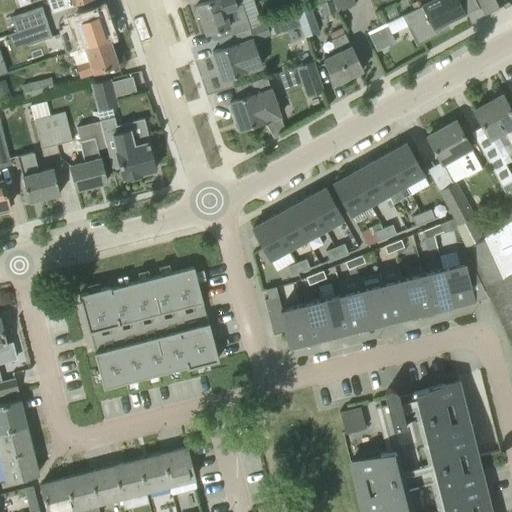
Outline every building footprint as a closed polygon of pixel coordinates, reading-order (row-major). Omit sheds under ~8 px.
[(54,0),(58,9),(84,0),(54,0)] [(249,28),(241,4),(236,5),(234,0),(210,0),(196,5),(201,19),(196,21),(201,33),(205,31),(205,33),(227,26),(229,34),(249,28)] [(331,0),(321,4),(324,14),(335,11),(331,0)] [(410,24),(418,41),(436,32),(434,28),(478,7),(474,0),(432,0),(401,15),(406,26),(410,24)] [(10,16),(16,32),(47,21),(42,6),(10,16)] [(295,13),(303,37),(318,32),(310,8),(295,13)] [(85,46),(108,38),(99,12),(63,24),(61,25),(62,28),(58,29),(65,52),(85,46)] [(253,40),(287,29),(283,16),(249,28),(248,28),(253,40)] [(7,35),(12,50),(52,37),(47,21),(16,32),(7,35)] [(369,35),(376,50),(387,45),(380,30),(369,35)] [(323,59),(334,83),(362,70),(343,32),(330,38),(337,52),(323,59)] [(108,38),(85,46),(89,60),(76,64),(80,77),(117,65),(108,38)] [(260,66),(251,39),(236,44),(236,43),(212,51),(221,80),(246,72),(246,71),(260,66)] [(322,91),(312,61),(296,66),(307,96),(322,91)] [(279,116),(266,76),(233,87),(237,99),(229,101),(229,103),(228,106),(230,113),(233,114),(238,129),(263,121),(279,116)] [(54,91),(50,77),(21,84),(24,99),(54,91)] [(114,98),(109,78),(89,83),(96,110),(110,106),(108,99),(114,98)] [(6,86),(0,88),(0,96),(9,94),(6,86)] [(502,131),(511,149),(511,114),(501,95),(473,110),(489,138),(502,131)] [(110,106),(96,110),(99,120),(113,116),(111,106),(110,106)] [(64,111),(49,115),(50,118),(56,143),(71,139),(64,111)] [(113,116),(99,120),(105,146),(111,168),(118,165),(122,177),(123,177),(123,178),(126,178),(127,181),(138,178),(137,175),(140,174),(140,173),(154,169),(146,135),(131,139),(128,129),(117,132),(113,116)] [(34,122),(41,147),(56,143),(50,118),(34,122)] [(70,165),(71,170),(76,189),(106,181),(97,149),(105,146),(99,120),(76,126),(79,141),(78,141),(84,162),(70,165)] [(481,167),(465,138),(455,120),(426,136),(441,162),(451,183),(454,181),(465,176),(481,167)] [(0,166),(10,164),(0,125),(0,166)] [(404,184),(423,174),(405,142),(387,152),(404,184)] [(39,172),(33,151),(16,156),(28,202),(59,194),(52,168),(39,172)] [(486,158),(501,186),(511,179),(511,177),(498,151),(486,158)] [(404,184),(387,152),(368,162),(386,194),(404,184)] [(386,194),(368,162),(350,172),(368,204),(386,194)] [(368,204),(350,172),(332,182),(350,214),(368,204)] [(9,207),(4,187),(2,180),(0,173),(0,213),(9,212),(7,207),(9,207)] [(439,191),(456,225),(473,216),(455,182),(439,191)] [(306,197),(324,229),(342,218),(325,187),(306,197)] [(324,229),(306,197),(288,207),(305,239),(324,229)] [(305,239),(288,207),(270,217),(287,249),(305,239)] [(430,209),(420,212),(424,222),(433,218),(430,209)] [(420,212),(411,216),(415,225),(424,222),(420,212)] [(287,249),(270,217),(251,227),(269,259),(287,249)] [(511,218),(481,237),(481,236),(465,246),(466,247),(483,286),(511,272),(511,218)] [(442,231),(439,223),(431,227),(434,234),(442,231)] [(391,224),(382,228),(386,237),(395,233),(391,224)] [(434,234),(431,227),(422,230),(425,238),(434,234)] [(382,228),(373,231),(376,241),(386,237),(382,228)] [(403,246),(400,239),(392,242),(395,250),(403,246)] [(386,253),(395,250),(392,242),(383,246),(386,253)] [(344,243),(334,247),(338,256),(347,252),(344,243)] [(334,247),(325,250),(328,260),(338,256),(334,247)] [(472,300),(467,280),(478,278),(464,248),(455,250),(459,264),(445,268),(445,267),(442,268),(451,305),(458,303),(470,300),(472,300)] [(364,262),(361,254),(353,258),(356,265),(364,262)] [(305,258),(296,262),(300,271),(309,268),(305,258)] [(356,265),(353,258),(344,261),(347,269),(356,265)] [(296,262),(287,266),(290,275),(300,271),(296,262)] [(171,273),(180,310),(202,304),(192,267),(171,273)] [(451,305),(442,268),(438,269),(425,273),(424,273),(421,273),(431,310),(434,309),(446,306),(451,305)] [(325,278),(322,270),(314,273),(317,281),(325,278)] [(149,278),(159,315),(180,310),(171,273),(149,278)] [(317,281),(314,273),(305,277),(308,284),(317,281)] [(431,310),(421,273),(418,274),(418,275),(404,278),(401,278),(411,315),(415,314),(428,310),(428,311),(431,310)] [(128,284),(138,321),(159,315),(149,278),(128,284)] [(411,315),(401,278),(398,279),(398,280),(384,283),(381,284),(390,320),(393,319),(406,316),(411,315)] [(106,290),(116,327),(138,321),(128,284),(106,290)] [(390,320),(381,284),(378,284),(378,285),(364,288),(361,289),(370,325),(375,324),(387,321),(390,320)] [(370,325),(361,289),(358,290),(344,293),(341,294),(349,327),(368,322),(369,326),(370,325)] [(116,327),(106,290),(78,297),(82,312),(89,310),(95,332),(116,327)] [(349,327),(341,294),(338,295),(324,299),(324,298),(321,299),(329,332),(349,327)] [(309,337),(301,304),(297,305),(283,309),(283,308),(281,309),(277,295),(263,299),(272,330),(284,326),(288,343),(289,342),(302,339),(309,337)] [(329,332),(321,299),(317,300),(318,300),(304,304),(304,303),(301,304),(309,337),(329,332)] [(0,395),(17,391),(14,378),(1,381),(0,376),(0,347),(6,346),(0,323),(0,395)] [(179,332),(188,368),(217,360),(213,347),(206,349),(200,326),(179,332)] [(157,338),(167,373),(188,368),(179,332),(157,338)] [(136,343),(145,379),(167,373),(157,338),(136,343)] [(115,349),(124,385),(145,379),(136,343),(115,349)] [(102,390),(124,385),(115,349),(93,355),(102,390)] [(488,511),(455,380),(411,391),(413,397),(399,401),(397,393),(397,392),(396,390),(395,390),(394,389),(393,388),(392,388),(391,388),(390,388),(389,388),(388,388),(387,389),(385,390),(384,391),(384,393),(384,394),(384,395),(389,419),(382,421),(389,451),(350,461),(362,511),(488,511)] [(0,404),(0,430),(25,424),(19,400),(0,404)] [(365,428),(359,406),(338,411),(344,433),(365,428)] [(0,430),(0,456),(31,448),(25,424),(0,430)] [(186,447),(162,453),(169,485),(171,494),(196,488),(194,479),(186,447)] [(31,448),(0,456),(0,457),(6,481),(38,473),(31,448)] [(162,453),(137,459),(145,491),(169,485),(162,453)] [(137,459),(112,465),(120,497),(145,491),(137,459)] [(112,465),(89,471),(97,503),(120,497),(112,465)] [(72,509),(73,511),(99,511),(97,503),(89,471),(64,478),(72,509)] [(47,511),(59,511),(72,509),(64,478),(40,484),(47,511)] [(32,511),(39,510),(33,486),(24,488),(29,511),(32,511)]
